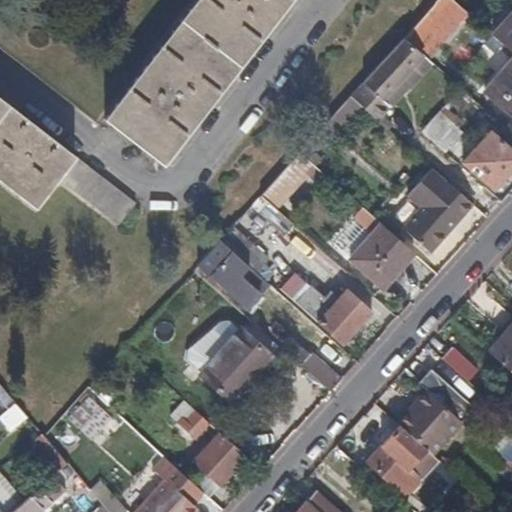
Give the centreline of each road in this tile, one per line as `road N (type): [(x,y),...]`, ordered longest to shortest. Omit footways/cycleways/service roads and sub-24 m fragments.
road 1 (residential): [(341,0),(182,204),(121,174),(0,71)]
road 2 (residential): [(245,511),(511,214)]
